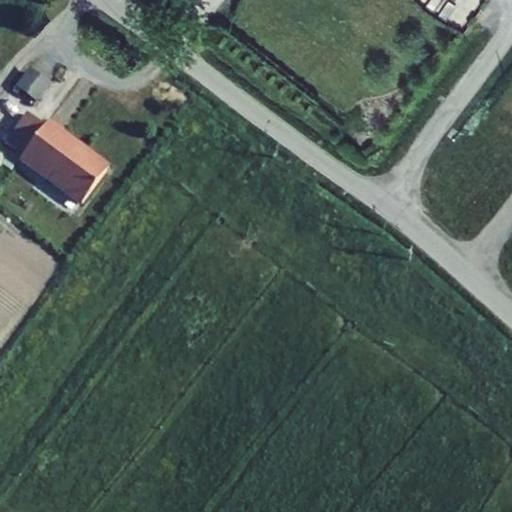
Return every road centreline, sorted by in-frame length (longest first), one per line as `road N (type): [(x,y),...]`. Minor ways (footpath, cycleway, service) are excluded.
road 1 (unclassified): [(104,0),(381,204)]
road 2 (residential): [(381,204),(511,29)]
road 3 (unclassified): [(381,204),(511,312)]
